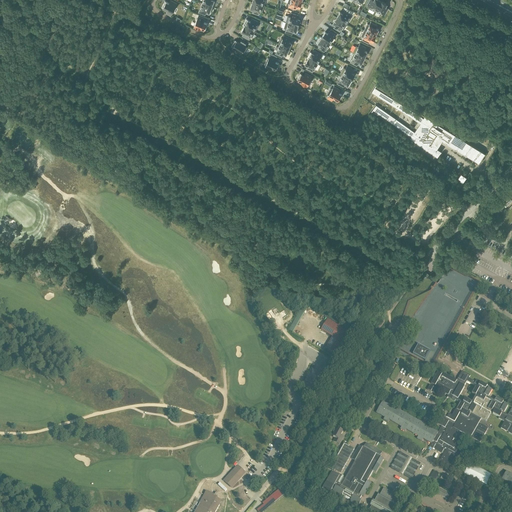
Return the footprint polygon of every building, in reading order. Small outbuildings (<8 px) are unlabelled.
[(177,3),(171,0),(169,3),(165,1),(162,7),(168,10),(166,13),(171,15),(177,3)] [(299,7),(302,1),(298,0),(291,0),(289,7),(295,9),(296,6),(299,7)] [(376,10),(381,1),(379,0),(373,0),(372,0),(369,0),(367,5),(376,10)] [(381,1),(376,10),(385,15),(388,9),(385,7),(387,4),(381,1)] [(259,15),(262,5),(252,2),(250,9),(253,10),(252,13),(259,15)] [(210,13),(213,7),(202,3),(198,12),(205,15),(206,12),(210,13)] [(336,17),(345,23),(350,14),(345,11),(343,13),(340,12),(336,17)] [(291,13),(288,22),(298,25),(300,19),(297,18),(298,15),(291,13)] [(205,19),(198,16),(194,27),(200,30),(201,28),(205,30),(208,24),(203,22),(205,19)] [(345,23),(336,17),(333,23),(335,25),(334,28),(339,31),(345,23)] [(252,18),(250,21),(246,19),(243,25),(253,30),(258,22),(252,18)] [(298,25),(288,22),(285,32),(292,34),(293,31),(298,32),(300,25),(298,25)] [(371,22),(366,31),(375,35),(378,30),(375,28),(377,25),(371,22)] [(244,33),(242,36),(249,39),(253,30),(243,25),(244,26),(241,32),(244,33)] [(320,36),(320,37),(330,43),(335,35),(330,31),(328,34),(325,32),(321,37),(320,36)] [(372,42),(375,35),(366,31),(362,40),(368,43),(369,40),(372,42)] [(284,35),(279,44),(289,49),(292,42),(289,41),(290,38),(284,35)] [(330,43),(320,37),(316,42),(320,45),(318,48),(324,51),(330,43)] [(247,43),(241,40),(239,43),(235,40),(231,46),(237,49),(235,52),(240,55),(247,43)] [(286,55),(289,49),(279,44),(275,53),(281,56),(283,53),(286,55)] [(359,44),(355,53),(364,58),(367,52),(364,50),(366,47),(359,44)] [(310,51),(307,57),(317,63),(322,54),(316,51),(314,54),(310,51)] [(364,58),(355,53),(350,62),(356,65),(358,62),(361,64),(364,58)] [(276,58),(270,56),(265,67),(271,70),(272,68),(276,70),(279,63),(275,61),(276,58)] [(312,72),(317,63),(307,57),(307,58),(308,58),(305,64),(308,66),(306,68),(312,72)] [(432,75),(431,76),(437,80),(441,74),(440,73),(444,66),(433,59),(425,71),(432,75)] [(342,74),(351,79),(354,74),(351,72),(353,69),(347,66),(342,74)] [(312,76),(306,73),(304,75),(300,73),(297,79),(301,82),(300,83),(306,87),(312,76)] [(345,84),(349,86),(352,80),(351,79),(342,74),(337,83),(343,87),(345,84)] [(340,90),(334,86),(327,98),(331,101),(333,98),(339,101),(342,95),(338,93),(340,90)] [(485,154),(484,153),(425,115),(423,118),(375,87),(376,86),(372,92),(420,123),(415,131),(376,106),(373,111),(412,136),(410,139),(437,157),(441,151),(437,148),(442,140),(450,145),(478,163),(485,154)] [(466,176),(461,172),(457,177),(462,181),(466,176)] [(511,203),(497,218),(506,227),(511,221),(511,203)] [(477,282),(457,272),(454,278),(473,289),(477,282)] [(380,335),(394,343),(431,291),(408,301),(401,321),(394,343),(380,335)] [(412,354),(425,361),(458,300),(446,294),(412,354)] [(289,330),(293,332),(307,307),(304,305),(289,330)] [(328,319),(321,330),(332,337),(325,348),(337,355),(350,333),(328,319)] [(511,408),(511,409),(508,416),(504,413),(508,406),(504,404),(504,405),(502,404),(503,402),(496,398),(494,401),(488,398),(492,391),(488,389),(486,388),(487,386),(476,380),(474,384),(473,383),(474,381),(469,379),(470,376),(462,372),(457,380),(445,373),(443,376),(441,375),(442,374),(437,372),(431,384),(435,386),(436,385),(437,386),(436,389),(430,385),(427,390),(436,395),(438,391),(448,396),(447,398),(454,402),(455,400),(460,403),(456,410),(455,409),(452,415),(449,413),(446,418),(444,416),(443,418),(441,417),(439,416),(438,418),(440,419),(437,424),(441,426),(438,433),(424,425),(423,426),(421,425),(421,423),(399,411),(398,412),(396,410),(396,409),(383,402),(376,413),(385,418),(383,420),(388,423),(389,420),(402,427),(400,430),(405,432),(406,430),(418,437),(417,439),(422,442),(423,439),(431,444),(429,447),(433,449),(435,450),(434,450),(441,454),(442,454),(443,454),(438,463),(451,471),(461,453),(457,451),(458,449),(459,449),(466,436),(480,443),(488,429),(479,424),(481,419),(486,422),(492,410),(494,411),(492,414),(499,418),(498,419),(504,422),(500,429),(506,432),(507,432),(508,433),(511,435),(511,408)] [(343,432),(337,429),(333,437),(335,438),(333,442),(339,445),(342,439),(340,437),(343,432)] [(332,472),(326,482),(322,489),(330,493),(331,494),(340,499),(349,504),(357,509),(361,501),(359,500),(362,496),(363,497),(371,484),(367,481),(373,471),(376,473),(383,459),(381,458),(381,457),(380,456),(382,452),(366,443),(364,447),(363,446),(362,448),(359,446),(352,460),(355,461),(345,479),(339,476),(332,472)] [(399,452),(390,469),(399,473),(408,457),(399,452)] [(412,459),(403,475),(411,480),(420,464),(412,459)] [(464,475),(486,486),(491,475),(469,464),(464,475)] [(238,466),(236,468),(224,481),(230,486),(238,477),(240,479),(245,473),(238,466)] [(434,472),(426,486),(431,489),(439,475),(434,472)] [(511,475),(506,472),(502,480),(511,485),(511,475)] [(434,485),(431,491),(431,492),(434,493),(447,500),(451,494),(434,485)] [(377,493),(366,511),(393,511),(398,504),(395,503),(399,496),(383,488),(379,494),(377,493)] [(214,511),(221,502),(207,492),(195,511),(214,511)] [(274,503),(283,496),(280,492),(271,499),(274,503)]
